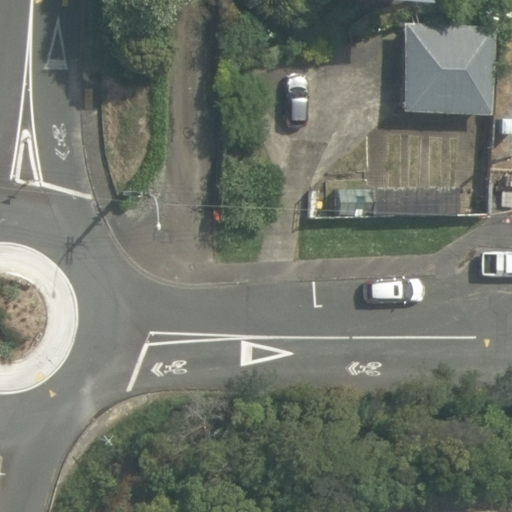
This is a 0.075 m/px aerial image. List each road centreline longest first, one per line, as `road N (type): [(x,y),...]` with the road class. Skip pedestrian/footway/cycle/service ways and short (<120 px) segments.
road 1 (residential): [(511,336),(116,329)]
road 2 (tertiary): [(26,0),(11,202)]
road 3 (tertiary): [(11,202),(46,211),(101,258),(116,329)]
road 4 (tertiary): [(116,329),(90,390),(35,427),(1,432)]
